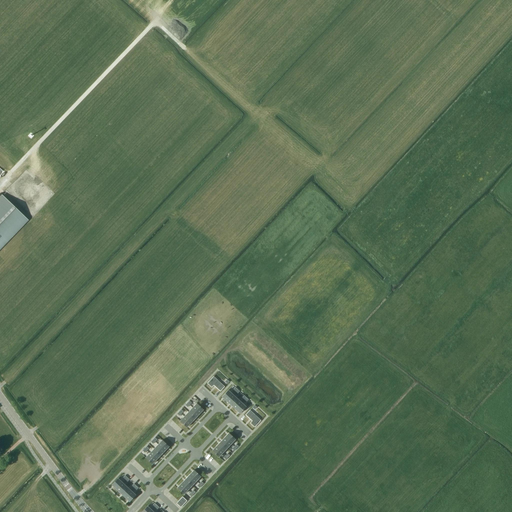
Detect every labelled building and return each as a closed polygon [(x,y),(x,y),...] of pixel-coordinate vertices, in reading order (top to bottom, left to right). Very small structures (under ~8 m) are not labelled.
[(2,196),(0,198),(0,248),(27,220),(2,196)] [(213,385),(220,391),(224,387),(213,376),(207,383),(211,387),(213,385)] [(232,394),(228,390),(221,397),(226,401),(232,394)] [(232,394),(226,401),(230,405),(236,399),(232,394)] [(236,399),(230,405),(235,409),(241,403),(237,399),(236,399)] [(199,414),(203,410),(196,403),(192,408),(199,414)] [(245,407),(241,403),(235,409),(239,413),(245,407)] [(195,419),(199,414),(192,408),(188,412),(195,419)] [(249,410),(245,415),(251,421),(249,423),(254,427),(260,421),(249,410)] [(191,423),(195,419),(188,412),(184,416),(191,423)] [(187,427),(191,423),(184,416),(179,421),(187,427)] [(224,438),(231,444),(235,439),(228,433),(224,438)] [(220,442),(227,448),(231,444),(224,438),(220,442)] [(157,444),(164,451),(168,447),(161,440),(157,444)] [(216,446),(223,453),(227,448),(220,442),(216,446)] [(164,451),(157,444),(153,449),(160,455),(164,451)] [(223,453),(216,446),(212,451),(218,457),(223,453)] [(149,453),(156,460),(160,455),(153,449),(149,453)] [(156,460),(149,453),(145,457),(152,464),(156,460)] [(189,474),(196,481),(200,476),(194,470),(189,474)] [(196,481),(189,474),(185,479),(192,485),(196,481)] [(116,489),(122,483),(118,479),(111,485),(116,489)] [(181,483),(188,489),(192,485),(185,479),(181,483)] [(122,483),(116,489),(120,494),(126,487),(122,483)] [(188,489),(181,483),(177,488),(184,494),(188,489)] [(124,498),(131,491),(126,487),(120,494),(124,498)] [(131,491),(124,498),(129,502),(135,495),(131,491)] [(176,503),(181,507),(187,501),(183,497),(176,503)]
